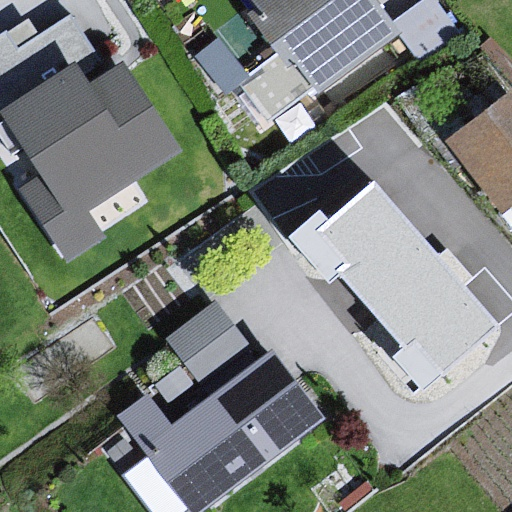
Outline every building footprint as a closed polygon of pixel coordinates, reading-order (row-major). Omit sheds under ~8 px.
[(391,33),(367,0),(252,0),(261,12),(253,17),(288,65),(303,61),(321,84),(391,33)] [(7,33),(0,37),(0,133),(36,186),(25,194),(68,258),(100,237),(83,212),(176,150),(120,67),(109,75),(69,15),(17,49),(7,33)] [(511,100),(510,99),(453,143),(503,207),(511,199),(511,100)] [(375,185),(317,236),(346,268),(336,276),(406,356),(416,348),(444,379),(502,329),(375,185)] [(156,343),(191,396),(245,356),(203,305),(156,343)] [(191,396),(155,423),(132,400),(110,421),(138,451),(127,463),(168,511),(202,511),(313,424),(256,349),(245,356),(191,396)]
